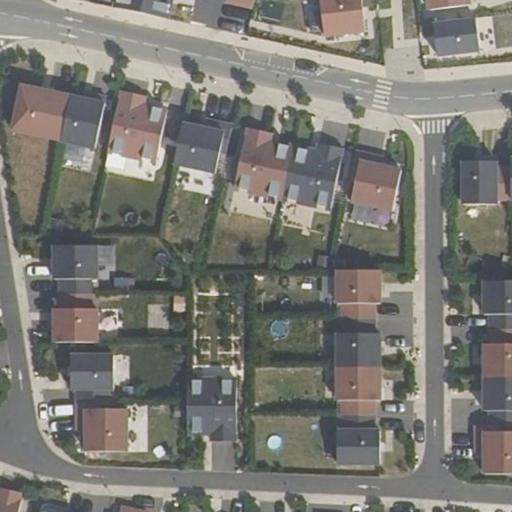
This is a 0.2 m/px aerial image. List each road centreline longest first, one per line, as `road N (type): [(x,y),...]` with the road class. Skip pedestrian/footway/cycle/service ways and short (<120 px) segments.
road 1 (residential): [(435,491),(105,481),(44,463),(20,432)]
road 2 (tertiary): [(9,14),(432,101)]
road 3 (residential): [(435,491),(432,101)]
road 4 (residential): [(20,432),(26,388),(0,219)]
